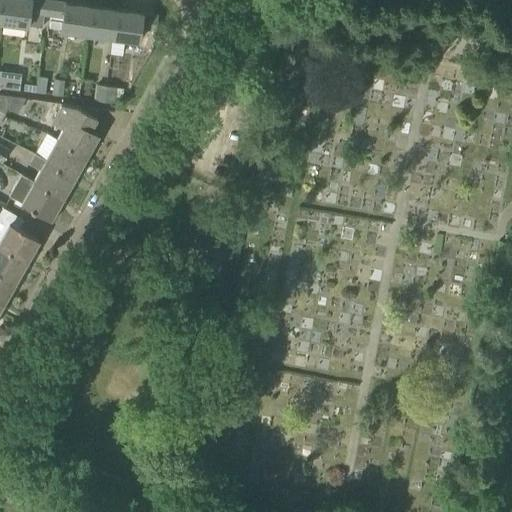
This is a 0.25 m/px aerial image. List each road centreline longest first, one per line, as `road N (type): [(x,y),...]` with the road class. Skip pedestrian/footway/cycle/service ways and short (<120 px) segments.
road 1 (residential): [(0,372),(208,0)]
road 2 (residential): [(511,36),(286,0)]
